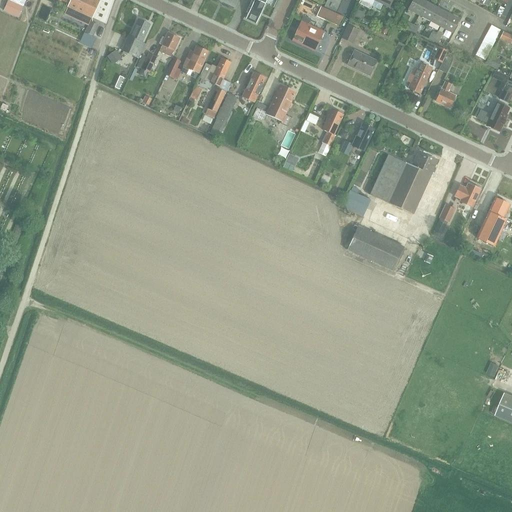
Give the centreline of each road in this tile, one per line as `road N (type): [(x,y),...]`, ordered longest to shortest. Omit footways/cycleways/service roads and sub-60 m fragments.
road 1 (track): [(0,373),(119,0)]
road 2 (residential): [(507,168),(264,53)]
road 3 (residential): [(264,53),(150,0)]
